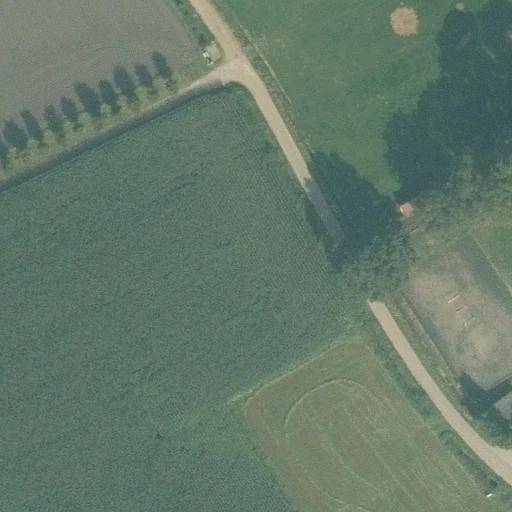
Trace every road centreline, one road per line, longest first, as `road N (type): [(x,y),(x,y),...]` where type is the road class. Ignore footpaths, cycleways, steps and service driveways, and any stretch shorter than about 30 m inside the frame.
road 1 (track): [(511,477),(489,460),(402,350),(242,69)]
road 2 (unknown): [(242,69),(0,195)]
